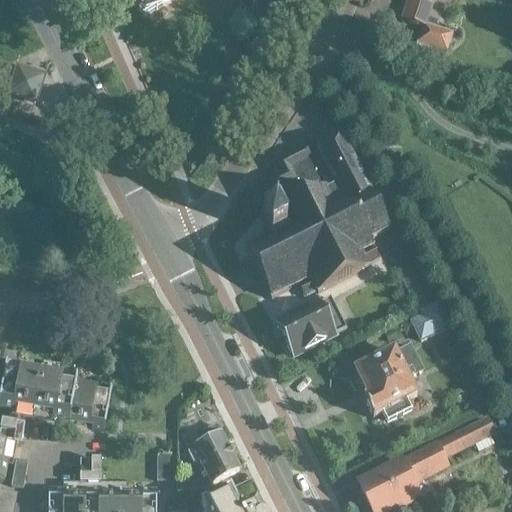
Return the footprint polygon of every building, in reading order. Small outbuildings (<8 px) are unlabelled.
[(131,0),(142,19),(161,7),(160,4),(171,0),(131,0)] [(401,21),(423,28),(418,44),(447,52),(452,35),(425,27),(432,8),(430,6),(432,0),(401,0),(407,2),(401,21)] [(30,85),(14,80),(9,96),(25,101),(30,85)] [(264,183),(279,213),(263,222),(270,236),(244,249),(271,300),(297,287),(304,300),(317,293),(318,296),(369,269),(368,267),(380,260),(370,242),(390,232),(339,134),(314,146),(315,148),(309,151),(307,147),(274,164),(280,175),(264,183)] [(419,311),(438,304),(408,244),(386,255),(417,316),(420,315),(419,311)] [(292,358),(334,336),(345,330),(330,300),(277,328),(292,358)] [(450,328),(438,304),(419,311),(420,315),(417,316),(429,338),(450,328)] [(393,332),(383,336),(388,345),(396,341),(393,332)] [(409,403),(418,398),(409,380),(423,372),(411,349),(396,356),(395,353),(355,374),(368,399),(364,401),(374,421),(384,416),(389,425),(414,413),(409,403)] [(38,375),(23,372),(6,369),(6,365),(5,365),(0,393),(0,411),(12,414),(13,409),(32,412),(31,417),(34,418),(35,413),(51,416),(50,421),(91,428),(90,435),(91,435),(92,433),(102,435),(111,391),(107,391),(107,395),(95,393),(95,389),(75,385),(76,378),(73,377),(72,382),(63,381),(63,379),(41,375),(42,371),(39,371),(38,375)] [(443,461),(462,452),(463,454),(496,437),(487,420),(454,436),(455,439),(359,487),(372,511),(394,511),(398,510),(398,511),(406,511),(413,508),(411,503),(417,500),(409,484),(419,479),(421,482),(447,469),(443,461)] [(0,483),(2,484),(5,467),(0,466),(0,462),(3,447),(21,450),(24,429),(1,426),(0,429),(0,483)] [(192,452),(197,462),(203,472),(212,488),(242,472),(221,435),(219,436),(216,429),(202,437),(206,444),(192,452)] [(169,457),(156,457),(156,483),(169,483),(169,457)] [(15,464),(11,489),(23,491),(27,466),(15,464)] [(79,487),(100,487),(100,464),(80,464),(79,487)] [(193,494),(205,492),(204,483),(192,484),(193,494)] [(511,508),(511,489),(500,496),(507,511),(511,508)] [(259,511),(256,505),(240,511),(239,511),(230,493),(201,507),(202,511),(259,511)] [(64,495),(47,495),(46,511),(154,511),(155,495),(139,495),(139,502),(120,501),(120,495),(117,495),(117,501),(99,501),(99,496),(82,496),(82,500),(64,500),(64,495)]
